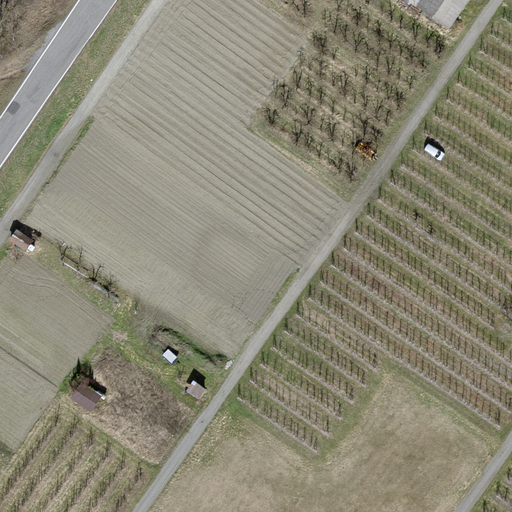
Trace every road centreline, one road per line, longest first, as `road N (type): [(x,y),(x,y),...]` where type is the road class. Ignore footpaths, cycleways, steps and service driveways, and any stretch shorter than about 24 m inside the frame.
road 1 (track): [(498,0),(142,511)]
road 2 (track): [(0,228),(160,0)]
road 3 (tertiary): [(98,0),(0,143)]
